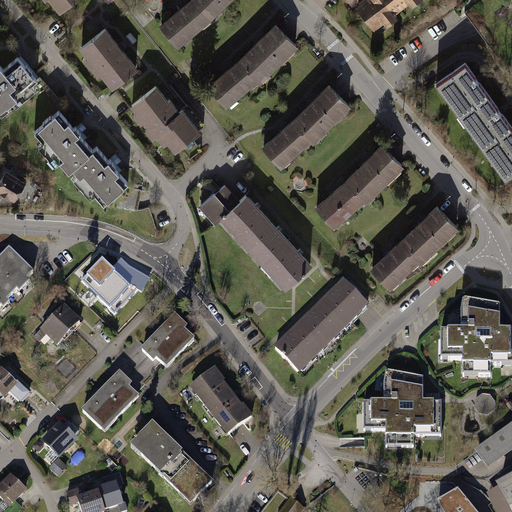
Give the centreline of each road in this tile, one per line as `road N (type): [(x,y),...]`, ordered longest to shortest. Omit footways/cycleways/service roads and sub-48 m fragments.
road 1 (residential): [(167,263),(183,229),(172,196),(5,0)]
road 2 (residential): [(292,0),(451,174),(497,241)]
road 3 (residential): [(497,241),(340,378),(297,427)]
road 4 (residential): [(13,450),(186,279)]
road 5 (residential): [(297,427),(186,279)]
road 6 (residential): [(167,263),(96,233),(0,224)]
